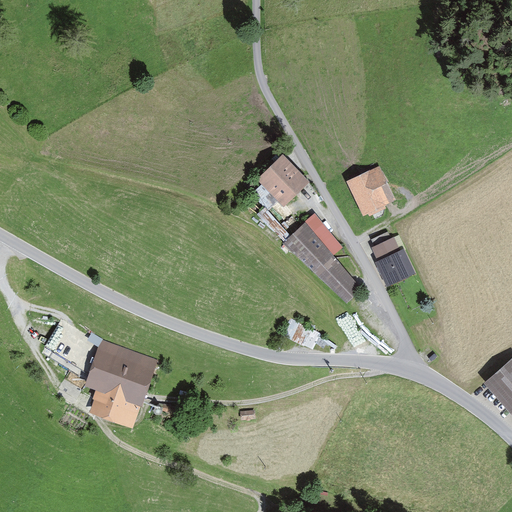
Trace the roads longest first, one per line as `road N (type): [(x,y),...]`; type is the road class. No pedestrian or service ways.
road 1 (tertiary): [(0,234),(105,294),(254,352),(411,371)]
road 2 (unclassified): [(411,371),(397,320),(264,88),(256,0)]
road 3 (track): [(261,511),(255,495),(126,447),(59,388),(4,289),(1,261),(11,241)]
road 4 (track): [(154,397),(256,401),(392,365)]
road 5 (tertiary): [(411,371),(511,438)]
